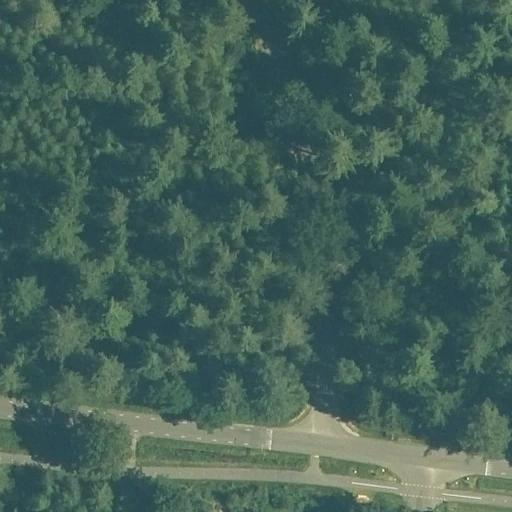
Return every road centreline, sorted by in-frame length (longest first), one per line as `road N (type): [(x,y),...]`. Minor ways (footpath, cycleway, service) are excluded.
road 1 (unclassified): [(322,445),(329,268),(254,0)]
road 2 (tertiary): [(322,445),(0,408)]
